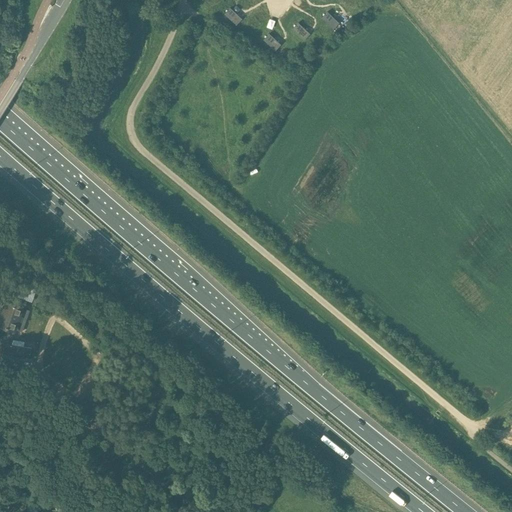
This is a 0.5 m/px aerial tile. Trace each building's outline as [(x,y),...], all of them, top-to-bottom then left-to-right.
[(230,8),(225,14),(236,25),(242,19),(239,15),(235,12),(230,8)] [(328,12),(322,18),(334,29),(339,23),(336,19),(332,16),(328,12)] [(298,23),(293,29),(304,40),(310,34),(310,33),(307,30),(303,27),(298,23)] [(269,33),(264,40),(275,51),(281,45),(281,44),(277,41),(274,38),(269,33)] [(0,287),(0,289),(32,301),(38,285),(6,273),(0,287)] [(6,303),(0,321),(0,325),(6,328),(0,351),(0,352),(31,358),(32,349),(23,347),(12,345),(10,345),(14,331),(15,331),(16,330),(21,332),(29,310),(23,308),(6,303)]
